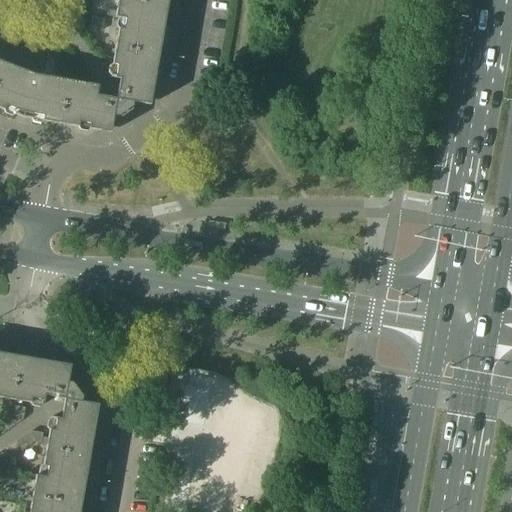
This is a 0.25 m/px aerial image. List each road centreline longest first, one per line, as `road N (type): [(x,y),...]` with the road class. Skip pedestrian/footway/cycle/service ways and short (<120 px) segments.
road 1 (tertiary): [(441,290),(37,219)]
road 2 (tertiary): [(32,260),(435,329)]
road 3 (primary): [(492,0),(441,290)]
road 4 (residential): [(47,174),(67,155),(106,158),(180,103),(198,0)]
road 5 (residential): [(115,511),(129,427),(124,411),(75,337),(38,328),(25,307)]
road 6 (primary): [(435,329),(403,511)]
road 7 (primary): [(454,511),(484,341)]
road 8 (primary): [(492,300),(511,180)]
